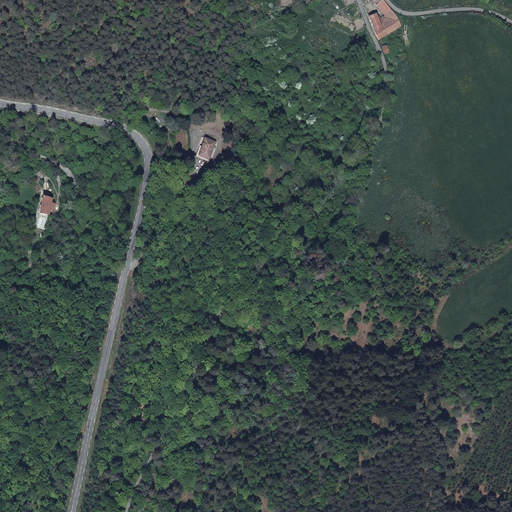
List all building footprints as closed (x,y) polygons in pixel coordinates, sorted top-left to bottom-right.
[(384,15),(391,10),(383,0),(381,0),(377,5),(384,15)] [(368,17),(378,41),(401,27),(396,15),(391,10),(384,15),(379,18),(377,14),(368,17)] [(393,52),(388,44),(382,46),(384,55),(393,52)] [(214,143),(204,139),(197,156),(206,160),(214,143)] [(45,192),(39,213),(48,215),(50,210),(54,211),(56,204),(52,203),(53,199),(51,199),(52,194),(45,192)]
